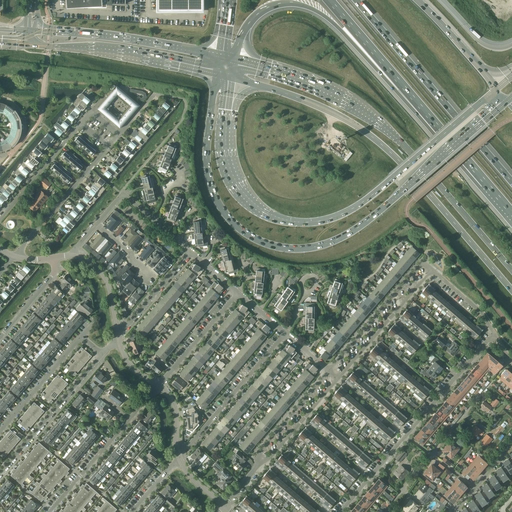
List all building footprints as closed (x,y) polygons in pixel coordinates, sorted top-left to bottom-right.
[(157,0),(157,10),(201,10),(201,0),(157,0)] [(110,93),(97,109),(120,128),(140,105),(117,86),(110,93)] [(143,101),(145,100),(145,99),(146,97),(145,93),(142,91),(130,89),(129,92),(142,94),(143,95),(143,96),(143,97),(142,98),(141,98),(140,97),(139,97),(137,98),(138,100),(140,101),(143,101)] [(75,101),(85,108),(87,106),(86,105),(90,100),(92,98),(89,96),(87,98),(85,96),(82,93),(75,101)] [(85,108),(75,101),(73,103),(76,107),(73,110),(73,111),(78,115),(78,114),(80,112),(82,110),(83,111),(85,108)] [(167,110),(170,106),(165,102),(161,107),(160,106),(158,108),(167,116),(170,113),(167,110)] [(8,106),(7,105),(3,113),(8,117),(15,111),(14,111),(12,109),(10,107),(8,106)] [(72,123),(73,123),(74,124),(77,121),(74,119),(76,117),(77,118),(79,115),(78,114),(78,115),(73,111),(73,110),(69,107),(67,110),(70,114),(67,118),(72,123)] [(157,112),(153,116),(152,117),(158,121),(161,117),(164,119),(167,116),(158,108),(156,111),(157,112)] [(11,122),(19,120),(19,118),(18,116),(17,114),(15,111),(8,117),(11,122)] [(65,129),(66,129),(66,130),(68,131),(70,129),(68,126),(69,124),(70,125),(72,123),(67,118),(63,114),(57,122),(65,129)] [(152,117),(153,116),(152,115),(150,118),(150,119),(149,121),(147,119),(144,122),(145,123),(146,123),(147,123),(146,124),(151,128),(151,127),(154,124),(158,126),(161,123),(158,121),(152,117)] [(11,122),(11,128),(21,129),(21,127),(21,125),(20,123),(20,121),(19,120),(11,122)] [(66,129),(65,129),(57,122),(55,125),(57,129),(54,132),(59,136),(63,131),(64,132),(66,130),(66,129)] [(144,126),(143,128),(140,126),(138,129),(139,130),(140,131),(145,135),(148,131),(152,134),(155,130),(151,127),(151,128),(146,124),(147,123),(146,123),(145,123),(143,125),(144,126)] [(21,129),(11,128),(10,134),(18,138),(19,137),(20,134),(20,132),(21,129)] [(139,130),(138,132),(137,131),(135,129),(131,135),(133,137),(134,138),(139,142),(142,139),(146,141),(149,138),(145,135),(140,131),(139,130)] [(46,144),(47,144),(50,147),(53,143),(52,143),(53,141),(54,142),(56,140),(48,133),(42,140),(46,144)] [(10,134),(6,139),(12,146),(14,144),(16,142),(18,139),(18,138),(10,134)] [(75,140),(74,140),(83,148),(89,141),(84,136),(82,139),(78,136),(78,137),(75,137),(75,140)] [(132,140),(128,145),(133,149),(136,146),(140,148),(143,145),(139,142),(134,138),(133,137),(131,140),(132,140)] [(6,139),(1,142),(4,151),(5,150),(7,150),(9,148),(12,146),(6,139)] [(40,151),(41,151),(43,148),(45,149),(46,148),(48,149),(50,147),(47,144),(46,144),(42,140),(35,147),(40,151)] [(95,146),(89,141),(83,148),(92,156),(93,155),(96,155),(96,152),(96,151),(93,148),(95,146)] [(166,151),(174,154),(176,155),(176,153),(175,152),(176,148),(173,147),(174,145),(169,143),(169,145),(168,145),(166,150),(164,149),(164,151),(166,152),(166,151)] [(128,145),(127,144),(125,147),(126,147),(122,152),(127,156),(130,153),(134,155),(136,152),(133,149),(128,145)] [(35,147),(29,154),(34,158),(37,155),(39,156),(40,155),(42,157),(44,154),(41,151),(40,151),(35,147)] [(113,157),(115,159),(121,164),(121,163),(124,160),(128,162),(130,159),(127,156),(122,152),(121,151),(119,154),(120,155),(118,157),(116,154),(113,157)] [(162,154),(161,156),(164,157),(164,156),(172,159),(172,158),(174,159),(176,155),(174,154),(166,151),(166,152),(164,155),(162,154)] [(61,156),(70,164),(76,156),(71,152),(68,155),(65,152),(64,152),(61,153),(61,156)] [(34,158),(29,154),(27,157),(30,161),(27,164),(32,169),(32,168),(36,164),(37,165),(39,162),(34,158)] [(82,161),(76,156),(70,164),(79,171),(82,170),(82,168),(83,167),(79,164),(82,161)] [(174,159),(172,158),(172,159),(164,156),(164,157),(161,156),(160,160),(162,161),(170,165),(170,164),(171,160),(174,161),(174,159)] [(114,162),(110,166),(110,167),(115,171),(117,167),(121,170),(124,166),(121,163),(121,164),(115,159),(113,161),(114,162)] [(27,164),(23,161),(21,164),(24,168),(21,172),(25,176),(26,176),(30,171),(30,172),(33,169),(32,168),(32,169),(27,164)] [(172,164),(170,164),(170,165),(162,161),(158,170),(162,171),(162,170),(166,172),(167,170),(169,165),(171,166),(172,164)] [(59,176),(66,169),(60,164),(58,167),(54,164),(54,165),(51,165),(51,168),(59,176)] [(110,167),(110,166),(109,166),(107,168),(107,169),(103,174),(108,178),(111,174),(115,177),(118,174),(115,171),(110,167)] [(21,172),(17,169),(15,172),(17,175),(15,179),(19,183),(23,178),(24,179),(27,176),(26,176),(25,176),(21,172)] [(71,174),(70,173),(66,169),(59,176),(68,184),(69,183),(72,183),(72,180),(72,179),(69,176),(71,174)] [(151,182),(150,178),(149,175),(149,176),(146,177),(146,175),(141,176),(142,178),(141,178),(142,183),(140,183),(141,185),(143,185),(143,184),(151,182)] [(11,183),(8,186),(13,190),(17,185),(18,186),(20,184),(19,183),(15,179),(11,176),(8,179),(11,183)] [(43,177),(38,182),(46,189),(51,183),(43,177)] [(95,181),(93,184),(102,192),(105,189),(102,185),(105,181),(100,177),(96,182),(95,181)] [(152,187),(152,186),(154,186),(153,182),(152,178),(150,178),(151,182),(143,184),(143,185),(144,188),(142,189),(142,191),(144,190),(144,189),(152,187)] [(8,186),(5,183),(2,186),(5,190),(2,193),(7,197),(8,198),(10,199),(11,197),(9,195),(11,193),(12,193),(14,191),(13,190),(8,186)] [(96,192),(100,195),(102,192),(93,184),(91,186),(92,187),(88,192),(93,196),(96,192)] [(154,193),(153,192),(152,188),(155,187),(154,186),(152,186),(152,187),(144,189),(144,190),(142,191),(143,195),(154,193)] [(0,203),(1,204),(5,200),(6,201),(8,198),(7,197),(2,193),(0,191),(0,203)] [(48,197),(41,191),(33,200),(33,201),(29,206),(35,211),(40,206),(40,207),(48,197)] [(88,192),(87,191),(85,193),(86,194),(82,199),(87,203),(90,200),(94,202),(97,199),(93,196),(88,192)] [(143,195),(144,202),(147,201),(148,203),(155,201),(155,199),(155,198),(154,194),(156,193),(156,191),(153,192),(154,193),(143,195)] [(181,205),(183,199),(183,198),(182,199),(180,198),(180,196),(176,194),(175,196),(173,201),(171,200),(171,202),(173,203),(173,202),(181,205)] [(80,211),(81,210),(84,207),(88,209),(90,206),(87,203),(82,199),(81,198),(79,201),(80,201),(76,206),(80,211)] [(182,210),(184,205),(181,205),(173,202),(173,203),(171,206),(169,206),(169,207),(171,208),(171,207),(179,210),(180,209),(182,210)] [(69,210),(67,212),(68,212),(70,214),(73,216),(74,218),(75,217),(77,214),(82,216),(84,213),(81,210),(80,211),(76,206),(75,205),(73,208),(74,209),(71,212),(69,210)] [(166,212),(169,213),(177,215),(178,214),(179,211),(181,212),(182,210),(180,209),(179,210),(171,207),(171,208),(169,207),(168,207),(166,212)] [(70,219),(64,227),(69,231),(78,220),(75,217),(74,218),(73,216),(70,214),(68,212),(66,215),(71,219),(70,219)] [(179,217),(180,215),(178,214),(177,215),(169,213),(167,219),(168,219),(168,218),(170,219),(170,221),(174,223),(175,221),(177,216),(179,217)] [(106,227),(111,232),(122,221),(113,214),(108,218),(111,221),(106,227)] [(59,224),(64,227),(70,219),(66,215),(62,220),(59,217),(55,221),(59,224)] [(197,218),(197,219),(193,219),(193,222),(193,227),(191,227),(191,229),(193,228),(202,227),(201,220),(201,218),(197,218)] [(114,234),(118,236),(124,229),(121,226),(114,234)] [(131,228),(126,234),(129,235),(123,242),(129,247),(138,235),(131,228)] [(92,240),(89,242),(91,244),(89,246),(95,250),(105,238),(99,234),(93,241),(92,240)] [(139,235),(130,247),(136,252),(140,248),(138,246),(143,239),(139,235)] [(205,237),(203,237),(203,238),(194,239),(195,245),(196,245),(198,245),(198,247),(208,246),(207,242),(207,241),(206,241),(206,240),(205,240),(205,237)] [(113,245),(105,239),(96,251),(102,257),(113,245)] [(148,245),(147,248),(144,246),(142,249),(144,250),(139,256),(145,260),(154,249),(148,245)] [(407,251),(415,258),(419,254),(416,251),(417,250),(412,246),(411,247),(407,251)] [(222,256),(230,254),(228,247),(228,248),(225,249),(225,247),(220,248),(220,250),(221,255),(219,255),(220,257),(222,257),(222,256)] [(108,262),(117,253),(114,251),(111,254),(109,252),(104,256),(107,258),(106,260),(108,262)] [(163,256),(156,251),(146,262),(152,268),(163,256)] [(407,251),(404,255),(412,262),(415,258),(407,251)] [(118,267),(124,260),(122,259),(124,256),(119,252),(109,263),(113,268),(116,266),(118,267)] [(232,253),(230,254),(222,256),(222,257),(223,260),(220,261),(221,263),(223,262),(223,261),(231,259),(231,258),(233,258),(232,253)] [(408,266),(412,262),(404,255),(400,260),(408,266)] [(153,270),(160,276),(162,274),(170,264),(163,257),(153,270)] [(234,259),(233,258),(231,258),(231,259),(223,261),(223,262),(221,263),(222,267),(224,267),(233,265),(232,264),(231,260),(234,259)] [(400,260),(397,264),(405,270),(408,266),(400,260)] [(193,263),(188,269),(191,273),(195,276),(197,277),(202,271),(204,269),(201,267),(195,264),(194,264),(193,263)] [(233,265),(224,267),(226,273),(226,272),(229,272),(229,274),(238,271),(237,267),(236,266),(236,267),(235,267),(235,263),(232,264),(233,265)] [(397,264),(393,268),(401,274),(405,270),(397,264)] [(18,272),(27,280),(30,277),(27,273),(30,269),(25,265),(21,270),(20,269),(18,272)] [(120,277),(129,266),(125,265),(122,269),(120,267),(115,272),(119,275),(120,277)] [(264,277),(265,271),(264,271),(262,271),(262,269),(257,268),(257,270),(256,270),(256,275),(253,275),(253,277),(256,277),(256,276),(264,277)] [(397,279),(401,274),(393,268),(390,272),(397,279)] [(195,276),(191,273),(188,269),(184,273),(192,280),(195,276)] [(125,287),(135,275),(129,270),(120,281),(125,287)] [(18,284),(21,280),(25,283),(27,280),(18,272),(16,274),(17,275),(13,280),(18,284)] [(390,272),(386,276),(394,283),(397,279),(390,272)] [(184,273),(181,277),(188,284),(192,280),(184,273)] [(75,282),(66,275),(61,281),(63,283),(59,287),(64,291),(68,287),(69,288),(75,282)] [(386,276),(383,280),(390,287),(394,283),(386,276)] [(188,284),(181,277),(177,282),(185,288),(188,284)] [(12,291),(15,288),(19,290),(21,287),(18,284),(13,280),(12,279),(10,281),(11,282),(7,287),(12,291)] [(139,284),(133,279),(123,291),(129,296),(139,284)] [(332,286),(340,289),(342,283),(342,282),(342,283),(339,282),(340,280),(335,279),(334,281),(333,285),(330,285),(330,286),(332,287),(332,286)] [(383,280),(379,284),(387,291),(390,287),(383,280)] [(177,282),(174,286),(181,292),(185,288),(177,282)] [(224,289),(222,288),(223,287),(218,283),(217,284),(216,283),(214,282),(211,285),(208,282),(207,282),(205,284),(211,289),(214,293),(218,296),(224,289)] [(383,295),(387,291),(379,284),(376,288),(383,295)] [(284,292),(291,297),(291,296),(296,290),(293,288),(289,285),(288,287),(285,291),(283,289),(282,291),(284,292)] [(421,293),(425,296),(432,289),(428,285),(421,293)] [(6,298),(9,295),(13,297),(15,294),(12,291),(7,287),(6,286),(4,289),(5,289),(1,294),(6,298)] [(56,286),(53,291),(60,297),(64,293),(56,286)] [(178,296),(181,292),(174,286),(170,290),(178,296)] [(339,294),(339,293),(341,294),(342,290),(340,289),(332,286),(332,287),(331,291),(329,290),(328,292),(330,293),(331,292),(339,294)] [(134,305),(144,292),(139,287),(128,300),(134,305)] [(254,287),(254,288),(253,294),(254,294),(254,293),(257,294),(256,296),(261,296),(262,294),(263,289),(265,290),(265,288),(263,288),(254,287)] [(376,288),(372,292),(380,299),(383,295),(376,288)] [(211,289),(207,293),(215,300),(218,296),(214,293),(211,289)] [(436,292),(432,289),(425,296),(430,300),(430,299),(436,292)] [(170,290),(167,294),(174,300),(178,296),(170,290)] [(57,302),(60,297),(53,291),(49,295),(57,302)] [(284,292),(282,295),(280,294),(279,295),(280,297),(281,296),(288,301),(288,300),(290,302),(291,302),(294,298),(291,296),(291,297),(284,292)] [(372,292),(369,297),(376,303),(380,299),(372,292)] [(430,299),(434,303),(440,296),(436,292),(430,299)] [(7,304),(9,301),(6,298),(1,294),(0,293),(0,304),(2,302),(7,304)] [(215,300),(207,293),(204,297),(211,304),(215,300)] [(167,294),(163,298),(171,305),(174,300),(167,294)] [(49,295),(45,299),(53,306),(57,302),(49,295)] [(281,296),(280,297),(279,295),(276,299),(278,301),(284,306),(285,305),(287,302),(289,303),(290,302),(288,300),(288,301),(281,296)] [(375,305),(376,303),(369,297),(367,298),(365,296),(361,300),(362,301),(364,302),(371,309),(375,305)] [(444,299),(440,296),(434,303),(438,306),(444,299)] [(204,297),(200,301),(208,308),(211,304),(204,297)] [(335,305),(337,300),(339,301),(339,299),(337,299),(337,300),(329,297),(327,303),(330,304),(329,306),(334,307),(335,305)] [(171,305),(163,298),(159,302),(167,309),(171,305)] [(50,310),(53,306),(45,299),(42,303),(50,310)] [(438,306),(442,310),(448,303),(444,299),(438,306)] [(88,315),(93,310),(88,306),(90,303),(86,300),(82,306),(80,304),(76,309),(82,314),(84,312),(88,315)] [(204,312),(208,308),(200,301),(197,306),(204,312)] [(287,306),(285,305),(284,306),(278,301),(274,306),(275,306),(277,307),(276,309),(280,312),(281,310),(284,306),(286,308),(287,306)] [(358,305),(360,307),(368,313),(371,309),(364,302),(362,301),(358,305)] [(162,315),(167,309),(159,302),(154,308),(162,315)] [(42,303),(38,307),(46,314),(50,310),(42,303)] [(306,312),(314,313),(315,306),(315,303),(307,303),(306,306),(306,311),(304,311),(304,313),(306,313),(306,312)] [(452,307),(448,303),(442,310),(446,313),(452,307)] [(235,310),(242,317),(244,318),(249,312),(246,309),(247,307),(242,304),(242,305),(240,304),(235,310)] [(197,306),(193,310),(201,316),(204,312),(197,306)] [(39,315),(43,318),(46,314),(38,307),(33,313),(37,317),(39,315)] [(364,317),(368,313),(360,307),(357,311),(364,317)] [(446,313),(451,317),(456,310),(452,307),(446,313)] [(162,315),(154,308),(151,312),(159,319),(162,315)] [(407,309),(400,317),(404,321),(411,313),(407,309)] [(197,320),(201,316),(193,310),(190,314),(197,320)] [(239,321),(242,317),(235,310),(231,314),(239,321)] [(460,314),(456,310),(451,317),(455,320),(460,314)] [(357,311),(353,315),(361,321),(364,317),(357,311)] [(77,312),(73,316),(82,323),(85,319),(77,312)] [(151,312),(147,316),(155,323),(159,319),(151,312)] [(186,318),(194,324),(197,320),(190,314),(188,312),(184,316),(186,318)] [(33,313),(30,317),(38,324),(43,318),(39,315),(37,317),(33,313)] [(416,317),(411,313),(404,321),(408,324),(414,317),(415,318),(416,317)] [(231,314),(228,318),(235,325),(239,321),(231,314)] [(455,320),(459,324),(465,317),(460,314),(455,320)] [(352,316),(349,319),(352,321),(357,326),(361,321),(353,315),(352,316)] [(78,327),(82,323),(73,316),(70,320),(78,327)] [(151,327),(155,323),(147,316),(144,320),(151,327)] [(34,328),(38,324),(30,317),(26,321),(34,328)] [(419,321),(415,318),(414,317),(408,324),(413,328),(419,321)] [(469,321),(465,317),(459,324),(463,327),(469,321)] [(182,322),(181,324),(189,330),(190,329),(194,324),(186,318),(182,322)] [(235,325),(228,318),(224,322),(232,329),(235,325)] [(349,319),(346,323),(352,328),(354,330),(357,326),(352,321),(349,319)] [(420,319),(419,321),(413,328),(417,331),(423,324),(422,324),(423,323),(424,323),(424,322),(420,319)] [(75,331),(78,327),(70,320),(66,324),(75,331)] [(144,320),(140,324),(148,331),(151,327),(144,320)] [(26,321),(23,326),(31,332),(34,328),(26,321)] [(469,321),(463,327),(467,331),(473,324),(469,321)] [(224,322),(221,326),(228,333),(232,329),(224,322)] [(258,330),(262,333),(266,336),(271,330),(269,329),(270,328),(266,324),(265,325),(262,322),(256,328),(258,330)] [(314,324),(306,323),(305,330),(306,330),(306,329),(309,330),(309,332),(313,332),(313,330),(314,330),(314,325),(316,325),(316,323),(314,323),(314,324)] [(342,327),(350,334),(354,330),(352,328),(346,323),(342,327)] [(423,323),(422,324),(423,324),(417,331),(421,335),(428,327),(424,323),(423,323)] [(71,335),(75,331),(66,324),(63,328),(71,335)] [(144,335),(148,331),(140,324),(137,329),(144,335)] [(185,334),(189,330),(181,324),(177,328),(185,334)] [(387,332),(391,336),(398,328),(394,324),(387,332)] [(477,328),(473,324),(467,331),(466,331),(470,335),(477,328)] [(27,336),(31,332),(23,326),(19,330),(27,336)] [(221,326),(217,330),(225,337),(228,333),(221,326)] [(346,338),(350,334),(342,327),(339,331),(346,338)] [(432,330),(428,327),(421,335),(425,338),(432,330)] [(63,328),(59,332),(67,339),(71,335),(63,328)] [(177,328),(174,332),(182,338),(185,334),(177,328)] [(396,340),(396,339),(402,332),(398,328),(391,336),(396,340)] [(481,331),(477,328),(470,335),(475,339),(481,331)] [(19,330),(16,334),(23,341),(27,336),(19,330)] [(217,330),(214,334),(221,341),(225,337),(217,330)] [(266,336),(262,333),(258,330),(254,334),(262,340),(266,336)] [(343,342),(346,338),(339,331),(335,335),(343,342)] [(64,343),(67,339),(59,332),(54,338),(58,342),(60,340),(64,343)] [(174,332),(170,336),(178,343),(182,338),(174,332)] [(396,339),(400,342),(406,335),(402,332),(396,339)] [(12,338),(20,345),(23,341),(16,334),(12,338)] [(214,334),(210,339),(218,345),(221,341),(214,334)] [(254,334),(251,338),(259,344),(262,340),(254,334)] [(340,346),(343,342),(335,335),(333,334),(329,337),(332,339),(340,346)] [(400,342),(404,345),(404,346),(410,339),(406,335),(400,342)] [(447,341),(440,335),(435,341),(442,347),(444,344),(448,347),(446,350),(453,356),(461,347),(453,341),(450,344),(447,341)] [(170,336),(167,340),(174,347),(178,343),(170,336)] [(59,350),(64,343),(60,340),(58,342),(54,338),(50,343),(59,350)] [(251,338),(247,342),(255,349),(259,344),(251,338)] [(7,343),(15,350),(19,346),(11,339),(7,343)] [(210,339),(205,344),(213,351),(218,345),(210,339)] [(332,339),(328,344),(336,350),(340,346),(332,339)] [(403,346),(408,350),(414,342),(410,339),(404,346),(404,345),(403,346)] [(129,343),(134,354),(142,351),(137,340),(129,343)] [(167,340),(163,344),(171,351),(174,347),(167,340)] [(247,342),(244,346),(251,353),(255,349),(247,342)] [(419,346),(414,342),(408,350),(412,354),(419,346)] [(12,354),(15,350),(7,343),(4,347),(12,354)] [(50,343),(47,347),(55,354),(59,350),(50,343)] [(163,344),(160,348),(167,355),(171,351),(163,344)] [(209,355),(213,351),(205,344),(202,349),(209,355)] [(290,357),(292,359),(297,352),(294,350),(295,348),(289,345),(289,346),(287,344),(282,350),(290,357)] [(325,347),(329,351),(332,354),(336,350),(328,344),(325,347)] [(248,357),(251,353),(244,346),(240,350),(248,357)] [(318,352),(321,355),(320,356),(325,360),(326,359),(327,360),(332,354),(329,351),(325,347),(323,346),(318,352)] [(369,353),(373,357),(379,350),(375,346),(369,353)] [(8,358),(12,354),(4,347),(0,352),(8,358)] [(52,358),(55,354),(47,347),(43,351),(52,358)] [(78,361),(87,351),(82,347),(73,357),(78,361)] [(164,359),(167,355),(160,348),(156,352),(164,359)] [(202,349),(198,353),(206,359),(209,355),(202,349)] [(240,350),(237,354),(244,361),(248,357),(240,350)] [(282,350),(279,355),(286,361),(290,357),(282,350)] [(384,353),(379,350),(373,357),(377,361),(378,360),(384,353)] [(0,358),(5,362),(8,358),(0,352),(0,351),(0,358)] [(43,351),(40,355),(48,362),(52,358),(43,351)] [(92,356),(87,351),(78,361),(83,366),(92,356)] [(202,363),(206,359),(198,353),(195,357),(202,363)] [(378,360),(382,363),(388,357),(384,353),(378,360)] [(486,371),(488,369),(487,353),(485,356),(482,359),(481,359),(480,359),(480,360),(480,361),(481,361),(478,364),(480,365),(486,371)] [(490,371),(495,364),(497,362),(494,360),(495,359),(494,358),(493,358),(492,358),(489,356),(490,355),(487,353),(488,369),(489,370),(490,371)] [(241,365),(244,361),(237,354),(233,358),(241,365)] [(45,366),(48,362),(40,355),(36,359),(45,366)] [(279,355),(275,359),(283,365),(286,361),(279,355)] [(433,363),(430,367),(439,374),(442,371),(441,370),(442,368),(438,364),(440,362),(435,357),(434,357),(432,355),(429,359),(431,361),(433,363)] [(70,371),(78,361),(73,357),(65,367),(70,371)] [(195,357),(191,361),(199,367),(202,363),(195,357)] [(392,360),(388,357),(382,363),(386,367),(392,360)] [(158,372),(158,373),(163,368),(162,368),(158,364),(160,362),(155,358),(153,360),(155,362),(153,365),(149,361),(145,365),(150,369),(152,367),(155,370),(155,371),(158,372)] [(233,358),(228,364),(236,371),(241,365),(233,358)] [(41,370),(45,366),(36,359),(33,363),(41,370)] [(275,359),(272,363),(279,369),(283,365),(275,359)] [(396,364),(392,360),(386,367),(390,370),(396,364)] [(70,371),(75,375),(83,366),(78,361),(70,371)] [(195,372),(199,367),(191,361),(188,365),(195,372)] [(490,371),(494,375),(502,366),(497,362),(495,364),(490,371)] [(272,363),(268,367),(276,373),(279,369),(272,363)] [(303,369),(305,370),(313,377),(318,371),(317,369),(317,368),(313,364),(312,365),(309,363),(303,369)] [(28,369),(36,375),(40,371),(32,364),(28,369)] [(232,375),(236,371),(228,364),(225,368),(232,375)] [(394,374),(400,367),(396,364),(390,370),(394,374)] [(483,375),(486,371),(480,365),(478,364),(475,368),(483,375)] [(188,365),(184,369),(192,376),(195,372),(188,365)] [(268,367),(264,371),(272,378),(276,373),(268,367)] [(404,371),(400,367),(394,374),(398,377),(404,371)] [(439,374),(430,367),(428,370),(425,368),(422,372),(427,377),(429,375),(434,378),(436,376),(436,377),(439,374)] [(225,368),(221,373),(229,379),(232,375),(225,368)] [(475,368),(471,372),(479,379),(483,375),(475,368)] [(32,379),(36,375),(28,369),(25,373),(32,379)] [(192,376),(184,369),(180,373),(188,380),(192,376)] [(498,377),(502,381),(509,373),(505,369),(498,377)] [(305,370),(302,374),(309,381),(313,377),(305,370)] [(264,371),(261,375),(269,382),(272,378),(264,371)] [(408,374),(404,371),(398,377),(396,380),(401,383),(403,381),(408,374)] [(95,380),(102,384),(104,381),(102,379),(104,376),(103,374),(98,372),(95,375),(94,376),(93,377),(95,380)] [(346,379),(351,383),(357,375),(353,372),(346,379)] [(471,372),(467,376),(476,384),(479,379),(471,372)] [(32,379),(25,373),(21,377),(29,384),(32,379)] [(221,373),(218,377),(225,383),(229,379),(221,373)] [(502,381),(506,385),(511,377),(511,374),(509,373),(502,381)] [(302,374),(298,379),(306,385),(309,381),(302,374)] [(403,381),(407,385),(412,378),(408,374),(403,381)] [(63,379),(58,375),(49,384),(55,389),(63,379)] [(261,375),(257,379),(265,386),(269,382),(261,375)] [(357,375),(351,383),(355,386),(362,379),(357,375)] [(472,388),(476,384),(467,376),(464,381),(472,388)] [(25,388),(29,384),(21,377),(17,381),(25,388)] [(172,384),(179,390),(183,386),(186,388),(190,383),(184,378),(182,381),(178,377),(175,381),(174,380),(172,383),(173,383),(172,384)] [(218,377),(214,381),(222,387),(225,383),(218,377)] [(114,387),(118,381),(114,378),(110,383),(114,387)] [(416,381),(412,378),(407,385),(411,388),(416,381)] [(68,383),(63,379),(55,389),(60,393),(68,383)] [(265,386),(257,379),(252,385),(260,391),(265,386)] [(302,389),(306,385),(298,379),(295,383),(302,389)] [(362,379),(355,386),(359,390),(366,382),(362,379)] [(22,392),(25,388),(17,381),(14,385),(22,392)] [(214,381),(211,385),(218,391),(222,387),(214,381)] [(415,392),(421,385),(416,381),(411,388),(415,391),(415,392)] [(464,381),(460,385),(469,392),(472,388),(464,381)] [(359,390),(363,393),(370,386),(366,382),(359,390)] [(299,393),(302,389),(295,383),(291,387),(299,393)] [(55,389),(49,384),(41,394),(46,399),(55,389)] [(18,396),(22,392),(14,385),(9,391),(13,394),(14,392),(18,396)] [(211,385),(207,389),(215,395),(218,391),(211,385)] [(257,396),(260,391),(252,385),(249,389),(257,396)] [(423,387),(421,385),(415,392),(415,391),(414,392),(418,396),(425,389),(424,388),(423,387)] [(460,385),(457,389),(465,396),(469,392),(460,385)] [(97,399),(103,390),(97,386),(91,395),(97,399)] [(370,386),(363,393),(367,397),(374,389),(370,386)] [(295,397),(299,393),(291,387),(288,391),(295,397)] [(344,391),(340,387),(334,394),(339,397),(344,391)] [(60,393),(55,389),(46,399),(51,403),(60,393)] [(207,389),(204,393),(211,400),(215,395),(207,389)] [(257,396),(249,389),(245,393),(253,400),(257,396)] [(367,397),(371,400),(378,393),(374,389),(367,397)] [(427,390),(425,389),(418,396),(422,400),(429,392),(427,390)] [(457,389),(453,393),(462,400),(465,396),(457,389)] [(125,398),(113,390),(108,397),(119,405),(125,398)] [(13,402),(18,396),(14,392),(13,394),(9,391),(5,395),(13,402)] [(288,391),(284,395),(292,402),(295,397),(288,391)] [(348,394),(344,391),(339,397),(343,401),(348,394)] [(204,393),(200,397),(208,404),(211,400),(204,393)] [(245,393),(242,397),(250,404),(253,400),(245,393)] [(378,393),(371,400),(376,404),(382,397),(378,393)] [(453,393),(450,397),(458,404),(462,400),(453,393)] [(343,401),(347,404),(352,398),(348,394),(343,401)] [(13,402),(5,395),(2,399),(10,406),(13,402)] [(80,395),(72,404),(79,409),(86,400),(80,395)] [(90,395),(86,398),(92,404),(96,400),(90,395)] [(288,406),(292,402),(284,395),(281,399),(288,406)] [(200,397),(197,401),(204,408),(208,404),(200,397)] [(246,408),(250,404),(242,397),(238,401),(246,408)] [(376,404),(380,408),(386,400),(382,397),(376,404)] [(450,397),(446,401),(455,408),(458,404),(450,397)] [(356,401),(352,398),(347,404),(351,408),(356,401)] [(494,407),(499,401),(495,398),(491,404),(494,407)] [(0,405),(6,410),(10,406),(2,399),(0,401),(0,405)] [(284,411),(288,406),(281,399),(276,404),(276,405),(283,411),(284,411)] [(380,408),(384,411),(390,404),(386,400),(380,408)] [(238,401),(235,406),(242,412),(246,408),(238,401)] [(360,405),(356,401),(351,408),(355,411),(360,405)] [(451,412),(455,408),(446,401),(443,405),(451,412)] [(487,412),(488,411),(490,412),(491,410),(489,409),(491,407),(484,401),(480,405),(482,407),(481,407),(487,412)] [(39,407),(34,402),(26,412),(31,416),(39,407)] [(105,405),(100,412),(98,414),(107,421),(109,419),(114,412),(111,409),(109,407),(109,408),(108,408),(110,406),(107,403),(105,405)] [(390,404),(384,411),(388,415),(394,407),(390,404)] [(272,409),(280,416),(283,411),(276,405),(272,409)] [(365,409),(360,405),(355,411),(359,415),(365,409)] [(443,405),(439,409),(448,416),(451,412),(443,405)] [(239,416),(242,412),(235,406),(231,410),(239,416)] [(31,416),(36,421),(44,411),(39,407),(31,416)] [(199,424),(197,423),(199,421),(197,420),(197,416),(198,415),(193,407),(186,410),(187,415),(187,417),(187,419),(187,422),(187,424),(187,427),(187,429),(193,432),(199,424)] [(394,407),(388,415),(392,418),(399,411),(394,407)] [(67,409),(64,414),(70,419),(73,421),(77,417),(74,414),(73,415),(67,409)] [(276,420),(280,416),(272,409),(268,413),(276,420)] [(359,415),(363,419),(369,412),(365,409),(359,415)] [(439,409),(436,413),(444,421),(448,416),(439,409)] [(231,410),(228,414),(235,420),(239,416),(231,410)] [(392,418),(396,422),(403,414),(399,411),(392,418)] [(17,422),(20,424),(22,426),(31,416),(26,412),(17,422)] [(151,426),(149,424),(148,423),(154,416),(149,412),(147,415),(146,414),(144,416),(145,417),(143,419),(146,422),(144,424),(149,428),(151,426)] [(373,416),(369,412),(363,419),(367,422),(373,416)] [(268,413),(265,417),(273,424),(276,420),(268,413)] [(315,424),(322,417),(318,413),(311,420),(315,424)] [(441,425),(444,421),(436,413),(432,417),(441,425)] [(64,414),(60,418),(67,423),(70,419),(64,414)] [(232,424),(235,420),(228,414),(224,418),(232,424)] [(403,414),(396,422),(400,425),(407,418),(403,414)] [(27,431),(36,421),(31,416),(22,426),(27,431)] [(377,419),(373,416),(367,422),(371,426),(377,419)] [(493,422),(496,425),(501,418),(498,416),(493,422)] [(269,428),(273,424),(265,417),(261,421),(269,428)] [(326,420),(322,417),(315,424),(317,426),(320,428),(326,420)] [(437,429),(441,425),(432,417),(429,422),(437,429)] [(60,418),(57,422),(59,424),(63,428),(66,424),(67,423),(60,418)] [(221,422),(228,429),(232,424),(224,418),(221,422)] [(381,423),(377,419),(371,426),(375,429),(381,423)] [(320,428),(324,431),(330,424),(326,420),(320,428)] [(139,421),(136,426),(142,431),(145,433),(148,429),(146,427),(139,421)] [(266,432),(269,428),(261,421),(258,425),(266,432)] [(55,424),(53,426),(60,432),(62,434),(65,429),(63,428),(59,424),(57,422),(55,424)] [(217,426),(225,433),(228,429),(221,422),(217,426)] [(433,433),(437,429),(429,422),(425,426),(433,433)] [(505,427),(506,425),(504,422),(503,422),(500,425),(493,434),(491,437),(494,440),(496,437),(497,437),(499,435),(500,434),(499,433),(501,431),(502,432),(505,429),(505,428),(506,427),(505,427)] [(385,426),(381,423),(375,429),(379,432),(380,433),(385,426)] [(328,435),(334,427),(330,424),(324,431),(328,435)] [(262,436),(266,432),(258,425),(254,430),(262,436)] [(481,430),(475,425),(470,432),(476,436),(478,433),(481,435),(484,432),(481,430)] [(62,434),(60,432),(53,426),(49,430),(56,435),(56,436),(58,437),(58,438),(62,434)] [(136,426),(132,430),(139,435),(142,431),(136,426)] [(221,437),(225,433),(217,426),(214,430),(221,437)] [(378,434),(383,437),(389,430),(385,426),(380,433),(379,432),(378,434)] [(430,437),(433,433),(425,426),(422,430),(430,437)] [(328,435),(332,438),(338,431),(334,427),(328,435)] [(86,433),(88,435),(94,440),(98,436),(95,433),(96,432),(93,429),(92,428),(91,428),(90,429),(86,433)] [(298,436),(302,440),(309,432),(305,429),(298,436)] [(2,440),(7,444),(15,434),(10,430),(2,440)] [(46,434),(54,442),(58,437),(56,436),(56,435),(49,430),(46,434)] [(135,439),(139,435),(132,430),(129,434),(135,439)] [(214,430),(210,434),(218,441),(221,437),(214,430)] [(251,434),(258,440),(262,436),(254,430),(251,434)] [(393,433),(389,430),(383,437),(387,441),(393,433)] [(426,441),(430,437),(422,430),(418,434),(426,441)] [(336,442),(342,434),(338,431),(332,438),(336,442)] [(313,436),(309,432),(302,440),(307,444),(308,443),(307,442),(313,436)] [(21,439),(15,434),(7,444),(12,448),(21,439)] [(46,434),(42,439),(51,446),(54,442),(46,434)] [(132,443),(135,439),(129,434),(125,438),(132,443)] [(210,434),(207,438),(214,445),(218,441),(210,434)] [(255,444),(258,440),(251,434),(247,438),(255,444)] [(336,442),(340,445),(347,438),(342,434),(336,442)] [(423,445),(426,441),(418,434),(415,438),(423,445)] [(492,439),(486,434),(481,441),(487,446),(492,439)] [(91,444),(94,440),(88,435),(84,439),(91,444)] [(311,446),(317,439),(313,436),(307,442),(308,443),(311,446)] [(91,444),(84,439),(82,437),(79,441),(81,443),(87,448),(91,444)] [(125,438),(121,442),(128,448),(132,443),(125,438)] [(214,445),(207,438),(203,443),(211,449),(214,445)] [(247,438),(244,442),(251,448),(255,444),(247,438)] [(344,449),(351,441),(347,438),(340,445),(344,449)] [(321,443),(317,439),(311,446),(315,449),(321,443)] [(446,446),(454,453),(459,447),(451,440),(446,446)] [(348,453),(355,445),(351,441),(344,449),(348,453)] [(121,442),(118,446),(124,452),(128,448),(121,442)] [(251,448),(244,442),(240,446),(248,453),(251,448)] [(35,444),(34,445),(46,456),(48,453),(51,455),(52,453),(39,443),(37,445),(35,444)] [(84,452),(87,448),(81,443),(77,447),(84,452)] [(325,446),(321,443),(315,449),(319,453),(325,446)] [(7,444),(0,452),(0,455),(4,458),(12,448),(7,444)] [(43,458),(46,456),(34,445),(32,447),(34,449),(32,451),(45,462),(46,460),(43,458)] [(80,457),(84,452),(77,447),(76,445),(72,449),(80,457)] [(348,453),(352,456),(359,448),(355,445),(348,453)] [(121,456),(124,452),(118,446),(114,450),(121,456)] [(329,450),(325,446),(319,453),(323,456),(329,450)] [(454,453),(446,446),(443,451),(451,457),(454,453)] [(193,463),(192,463),(190,466),(194,472),(202,463),(199,460),(204,454),(198,448),(191,457),(195,460),(193,463)] [(359,448),(352,456),(357,460),(363,452),(359,448)] [(77,461),(80,457),(72,449),(68,454),(70,455),(77,461)] [(407,454),(402,449),(395,458),(400,462),(404,457),(407,454)] [(117,460),(121,456),(114,450),(111,454),(117,460)] [(155,465),(159,461),(157,459),(159,456),(156,453),(156,450),(153,450),(152,450),(151,450),(149,451),(149,453),(147,455),(151,459),(150,460),(149,460),(147,462),(152,467),(154,465),(155,465)] [(333,453),(329,450),(323,456),(328,460),(333,453)] [(28,452),(27,454),(39,464),(41,461),(43,463),(45,462),(32,451),(30,453),(28,452)] [(237,458),(233,463),(240,470),(245,465),(243,463),(247,459),(242,455),(243,455),(238,451),(234,455),(237,458)] [(357,460),(361,463),(368,454),(363,451),(363,452),(357,460)] [(337,457),(333,453),(328,460),(332,463),(337,457)] [(36,467),(39,464),(27,454),(25,455),(27,457),(25,459),(38,470),(39,469),(36,467)] [(77,461),(70,455),(68,454),(65,458),(66,459),(73,465),(77,461)] [(111,454),(107,458),(114,464),(117,460),(111,454)] [(276,462),(280,466),(286,458),(282,454),(276,462)] [(373,456),(368,454),(361,463),(365,467),(371,459),(373,456)] [(478,455),(474,459),(483,467),(486,462),(478,455)] [(341,461),(337,457),(332,463),(336,467),(341,461)] [(58,461),(56,464),(68,474),(69,472),(68,471),(70,469),(57,458),(56,459),(58,461)] [(110,468),(114,464),(107,458),(104,463),(110,468)] [(290,463),(291,462),(286,458),(280,466),(284,469),(290,463)] [(450,466),(452,468),(455,465),(444,458),(442,461),(450,466)] [(38,470),(25,459),(23,461),(21,460),(20,462),(32,472),(34,469),(36,471),(38,470)] [(474,459),(471,463),(479,471),(483,467),(474,459)] [(511,470),(511,464),(509,461),(510,461),(508,459),(503,463),(505,466),(502,469),(505,474),(506,474),(508,471),(509,472),(511,470)] [(345,464),(341,461),(336,467),(340,470),(345,464)] [(29,475),(32,472),(20,462),(18,464),(20,465),(18,467),(31,478),(32,477),(29,475)] [(217,484),(223,490),(229,483),(227,481),(232,476),(216,462),(213,466),(220,472),(217,475),(220,478),(221,480),(217,484)] [(112,470),(110,468),(104,463),(100,467),(107,472),(108,471),(110,472),(112,470)] [(149,472),(152,468),(146,463),(142,467),(149,472)] [(284,469),(288,473),(294,466),(291,463),(290,463),(284,469)] [(471,463),(467,468),(476,475),(479,471),(471,463)] [(66,476),(68,474),(56,464),(53,467),(51,465),(50,466),(63,477),(65,475),(66,476)] [(344,474),(350,468),(345,464),(340,470),(344,474)] [(431,465),(428,469),(436,476),(439,472),(431,465)] [(61,479),(63,477),(50,466),(49,468),(51,469),(49,472),(61,482),(62,481),(61,479)] [(288,473),(292,476),(298,470),(294,466),(288,473)] [(401,466),(394,473),(402,480),(405,476),(408,472),(401,466)] [(14,468),(13,470),(25,480),(27,477),(29,479),(31,478),(18,467),(16,469),(14,468)] [(105,475),(107,472),(100,467),(97,471),(103,476),(105,478),(106,476),(105,475)] [(142,467),(138,471),(145,477),(149,472),(142,467)] [(498,474),(495,477),(498,482),(499,482),(501,479),(502,480),(508,477),(506,474),(505,474),(502,469),(501,467),(496,471),(498,474)] [(354,471),(350,468),(344,474),(343,475),(347,478),(354,471)] [(472,479),(476,475),(467,468),(461,474),(468,479),(470,477),(472,479)] [(436,476),(428,469),(424,474),(432,480),(436,476)] [(22,483),(25,480),(13,470),(11,472),(13,473),(11,476),(23,486),(24,485),(22,483)] [(262,477),(266,481),(273,474),(268,470),(262,477)] [(292,476),(296,480),(302,473),(298,470),(292,476)] [(100,480),(103,476),(97,471),(93,475),(100,480)] [(138,471),(135,475),(141,481),(145,477),(138,471)] [(352,482),(358,475),(354,471),(347,478),(352,482)] [(59,484),(61,482),(49,472),(46,475),(44,473),(43,474),(56,485),(57,483),(59,484)] [(296,480),(300,483),(306,477),(302,473),(296,480)] [(42,480),(53,491),(55,489),(54,488),(56,485),(43,474),(42,476),(44,478),(42,480)] [(277,477),(273,474),(266,481),(271,485),(272,484),(271,484),(277,477)] [(96,485),(100,480),(93,475),(90,479),(91,480),(90,482),(93,485),(95,483),(96,485)] [(138,485),(141,481),(135,475),(131,479),(138,485)] [(491,482),(488,485),(488,486),(491,490),(494,487),(495,489),(501,485),(499,482),(498,482),(495,477),(494,476),(489,479),(491,482)] [(271,484),(272,484),(275,487),(281,481),(277,477),(271,484)] [(300,483),(305,487),(310,480),(306,477),(300,483)] [(134,489),(138,485),(131,479),(130,478),(126,482),(128,483),(134,489)] [(7,479),(4,484),(10,489),(14,485),(13,483),(13,482),(10,479),(9,480),(7,479)] [(379,479),(375,484),(384,490),(387,486),(379,479)] [(458,479),(454,483),(462,490),(466,486),(458,479)] [(52,493),(53,491),(42,480),(39,483),(37,481),(36,482),(49,493),(50,491),(52,493)] [(305,487),(309,490),(314,484),(310,480),(305,487)] [(285,484),(281,481),(275,487),(280,491),(285,484)] [(47,496),(49,493),(36,482),(35,484),(37,486),(35,488),(46,499),(48,497),(47,496)] [(83,484),(81,486),(93,496),(96,493),(98,495),(99,494),(86,483),(84,485),(83,484)] [(131,493),(134,489),(128,483),(124,487),(131,493)] [(454,483),(450,487),(459,494),(462,490),(454,483)] [(7,493),(10,489),(4,484),(0,488),(7,493)] [(289,488),(285,484),(280,491),(284,494),(289,488)] [(309,490),(313,494),(318,487),(314,484),(309,490)] [(375,484),(372,488),(380,495),(383,492),(385,493),(384,494),(390,499),(388,501),(390,503),(393,499),(391,497),(389,495),(384,490),(375,484)] [(424,493),(428,488),(423,484),(419,489),(424,493)] [(484,490),(481,494),(484,498),(487,495),(488,497),(494,493),(491,490),(488,486),(488,485),(487,484),(482,487),(484,490)] [(174,490),(173,489),(174,488),(172,485),(170,487),(168,485),(161,493),(167,498),(169,496),(171,497),(176,492),(174,490)] [(91,499),(93,496),(81,486),(80,488),(81,489),(79,491),(92,502),(93,501),(91,499)] [(9,495),(7,493),(0,488),(0,487),(0,494),(3,497),(5,499),(9,495)] [(124,487),(121,492),(127,497),(131,493),(124,487)] [(313,494),(317,497),(322,491),(318,487),(313,494)] [(450,487),(447,491),(455,498),(459,494),(450,487)] [(45,501),(46,499),(35,488),(32,492),(30,490),(29,491),(41,502),(43,499),(45,501)] [(284,494),(288,498),(293,491),(289,488),(284,494)] [(372,488),(368,492),(376,499),(380,495),(372,488)] [(91,503),(92,502),(79,491),(77,493),(76,492),(74,494),(86,504),(88,502),(91,503)] [(297,495),(293,491),(288,498),(292,501),(297,495)] [(322,491),(317,497),(321,501),(327,494),(326,494),(322,491)] [(452,502),(455,498),(447,491),(444,495),(452,502)] [(121,492),(117,496),(124,501),(127,497),(121,492)] [(368,492),(365,496),(373,503),(376,499),(368,492)] [(477,498),(474,502),(477,507),(477,506),(480,503),(481,505),(487,501),(484,498),(481,494),(480,492),(475,496),(477,498)] [(321,501),(325,504),(332,497),(327,493),(326,494),(327,494),(321,501)] [(84,507),(86,504),(74,494),(72,496),(74,497),(72,499),(85,510),(86,509),(84,507)] [(161,505),(165,500),(158,495),(154,499),(161,505)] [(292,501),(296,505),(302,498),(297,495),(292,501)] [(120,505),(124,501),(117,496),(114,500),(120,505)] [(246,496),(240,503),(244,507),(251,499),(246,496)] [(365,496),(361,500),(369,507),(373,503),(365,496)] [(336,501),(332,497),(325,504),(329,508),(336,501)] [(105,502),(103,504),(103,505),(111,511),(115,511),(117,509),(104,498),(103,500),(105,502)] [(176,505),(168,498),(166,501),(174,508),(176,505)] [(306,502),(302,498),(296,505),(300,508),(306,502)] [(38,505),(31,500),(30,499),(27,503),(28,504),(34,510),(38,505)] [(69,500),(67,502),(78,511),(79,511),(81,510),(84,511),(85,510),(72,499),(70,502),(69,500)] [(154,499),(151,503),(157,509),(159,510),(163,506),(161,505),(154,499)] [(244,507),(249,510),(254,504),(255,503),(251,499),(244,507)] [(417,511),(416,511),(419,506),(411,499),(402,509),(405,511),(417,511)] [(361,500),(358,504),(366,511),(369,507),(361,500)] [(475,511),(479,509),(477,506),(477,507),(474,502),(473,500),(468,504),(470,506),(467,510),(468,511),(472,511),(473,511),(475,511)] [(78,511),(67,502),(65,504),(67,505),(65,508),(70,511),(78,511)] [(300,508),(304,511),(310,505),(306,502),(300,508)] [(151,503),(147,507),(152,511),(154,511),(157,509),(151,503)]
